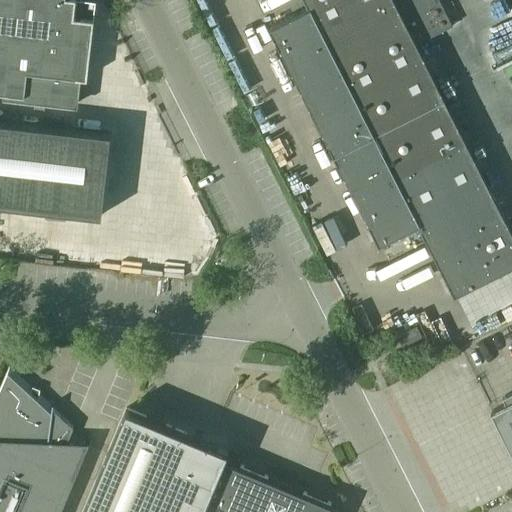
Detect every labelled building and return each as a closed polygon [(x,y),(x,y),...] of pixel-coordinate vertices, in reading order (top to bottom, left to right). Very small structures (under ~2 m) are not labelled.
[(0,0),(0,90),(4,91),(17,86),(23,99),(72,105),(76,74),(86,76),(93,17),(73,15),(75,0),(0,0)] [(511,269),(511,228),(446,98),(482,80),(442,0),(400,0),(398,1),(397,0),(307,0),(310,6),(271,25),(380,243),(420,223),(457,297),(511,269)] [(111,54),(113,35),(96,33),(94,52),(111,54)] [(112,133),(0,120),(0,202),(103,214),(112,133)] [(403,346),(422,337),(423,336),(418,326),(398,337),(403,346)] [(0,511),(60,511),(90,442),(87,442),(84,450),(69,443),(70,441),(68,440),(74,427),(53,408),(54,404),(53,403),(52,408),(39,396),(40,389),(33,386),(32,388),(9,368),(0,390),(0,511)] [(494,411),(492,413),(511,453),(511,393),(503,398),(506,405),(494,411)] [(202,511),(209,496),(216,499),(215,502),(237,511),(337,511),(339,508),(331,505),(332,503),(304,491),(303,493),(268,478),(269,476),(241,465),(240,467),(231,463),(229,466),(223,463),(229,450),(126,407),(82,511),(202,511)]
